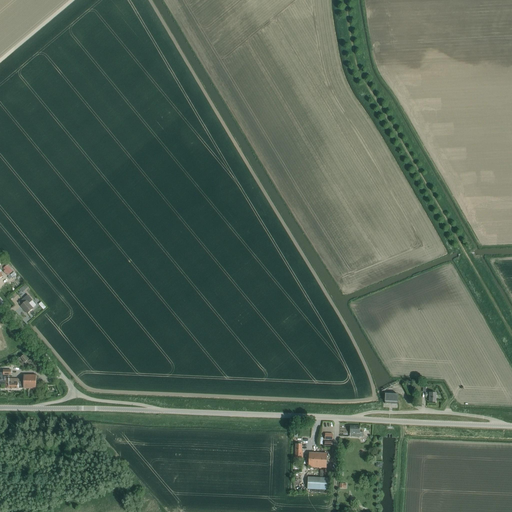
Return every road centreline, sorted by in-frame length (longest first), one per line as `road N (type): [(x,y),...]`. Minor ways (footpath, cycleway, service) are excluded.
road 1 (tertiary): [(158,410),(351,419)]
road 2 (unclassified): [(507,426),(372,411),(351,419)]
road 3 (tertiary): [(351,419),(507,426)]
